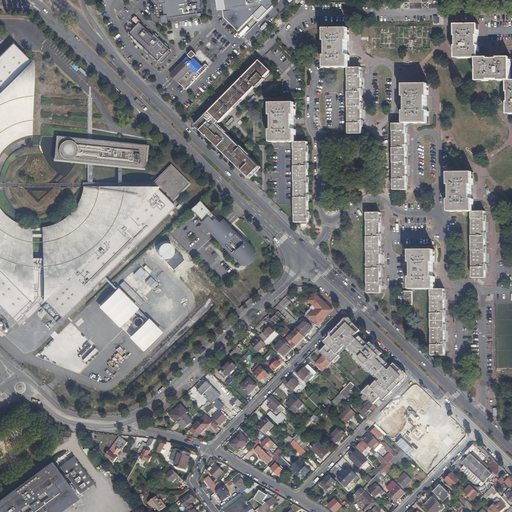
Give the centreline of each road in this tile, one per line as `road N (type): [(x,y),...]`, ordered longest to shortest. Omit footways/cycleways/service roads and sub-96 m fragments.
road 1 (residential): [(326,222),(309,123),(315,75),(286,31),(318,12),(511,10)]
road 2 (residential): [(326,222),(377,196),(401,212),(443,220),(447,273),(481,291),(482,417)]
road 3 (secondary): [(64,28),(303,259)]
road 4 (secondary): [(310,251),(114,57)]
road 5 (secondary): [(482,417),(310,251)]
road 6 (residential): [(303,259),(133,418)]
road 7 (unknown): [(135,360),(189,304),(168,271),(151,257),(138,261),(92,305),(94,319)]
road 8 (residential): [(349,307),(211,448)]
road 9 (residential): [(418,374),(296,497)]
road 10 (unknown): [(0,340),(98,386),(135,360)]
